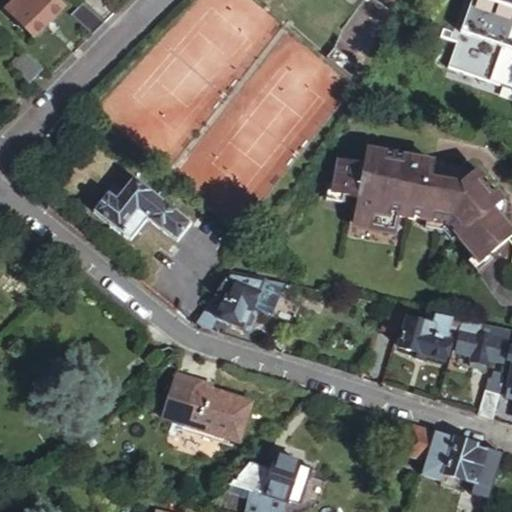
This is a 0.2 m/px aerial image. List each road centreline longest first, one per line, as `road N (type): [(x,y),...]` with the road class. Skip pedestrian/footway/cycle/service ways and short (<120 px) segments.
road 1 (residential): [(511,441),(179,338),(0,202)]
road 2 (residential): [(157,0),(0,152)]
